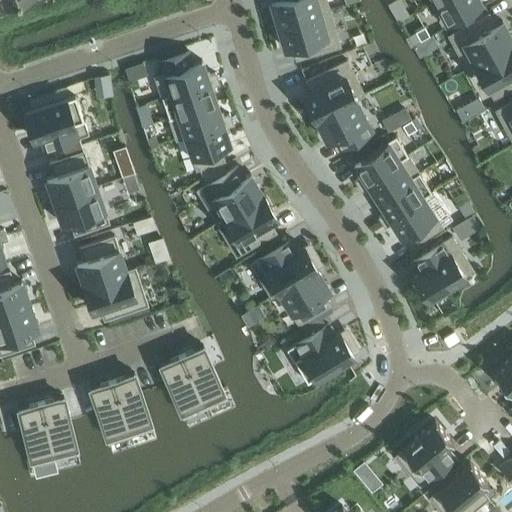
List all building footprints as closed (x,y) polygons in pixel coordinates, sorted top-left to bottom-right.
[(0,0),(0,8),(24,0),(0,0)] [(270,0),(277,24),(329,9),(326,0),(270,0)] [(479,0),(436,0),(430,3),(441,23),(480,2),(479,0)] [(329,9),(277,24),(284,48),(292,45),(296,58),(339,45),(329,9)] [(511,43),(511,39),(502,21),(495,25),(488,13),(448,34),(467,68),(475,63),(511,43)] [(415,31),(420,40),(429,35),(424,26),(415,31)] [(511,43),(475,63),(493,97),(511,86),(511,43)] [(163,72),(154,75),(161,97),(208,81),(206,75),(201,59),(191,63),(187,50),(159,60),(163,72)] [(311,92),(304,95),(315,117),(355,98),(364,94),(346,59),(306,79),(311,92)] [(208,81),(161,97),(168,117),(215,101),(210,87),(220,84),(215,72),(206,75),(208,81)] [(67,98),(24,113),(32,137),(41,134),(45,145),(43,145),(44,147),(80,135),(87,132),(75,95),(67,98)] [(355,98),(315,117),(326,139),(334,136),(340,148),(372,132),(355,98)] [(511,100),(495,109),(511,140),(511,100)] [(215,101),(168,117),(175,138),(176,138),(185,135),(223,123),(224,128),(233,124),(229,113),(220,116),(215,101)] [(391,114),(382,119),(388,131),(397,126),(391,114)] [(223,123),(185,135),(196,168),(223,159),(219,147),(229,143),(224,128),(223,123)] [(394,135),(353,162),(362,175),(365,180),(406,154),(394,135)] [(53,174),(46,176),(54,200),(96,185),(83,149),(49,161),(53,174)] [(362,175),(354,180),(361,191),(369,186),(377,199),(418,172),(406,154),(365,180),(362,175)] [(130,160),(118,164),(122,176),(134,172),(130,160)] [(236,165),(197,189),(217,222),(263,195),(250,173),(243,177),(236,165)] [(418,172),(377,199),(385,211),(377,217),(384,227),(392,222),(389,217),(423,196),(431,191),(418,172)] [(96,185),(54,200),(62,223),(70,221),(74,233),(108,221),(104,210),(96,185)] [(263,195),(217,222),(236,254),(275,231),(269,220),(276,216),(263,195)] [(423,196),(389,217),(392,222),(401,236),(410,230),(417,241),(441,225),(423,196)] [(468,199),(458,205),(465,216),(475,210),(468,199)] [(151,215),(133,221),(137,234),(155,228),(151,215)] [(84,258),(76,261),(84,285),(135,268),(134,266),(126,269),(113,234),(79,246),(83,257),(84,258)] [(451,236),(413,260),(420,271),(413,275),(427,297),(472,268),(451,236)] [(289,239),(250,262),(270,296),(279,291),(316,268),(303,246),(296,250),(289,239)] [(135,268),(84,285),(92,308),(99,306),(101,309),(104,318),(147,304),(135,268)] [(316,268),(279,291),(298,323),(329,304),(322,293),(329,289),(316,268)] [(9,270),(0,273),(0,313),(29,303),(20,280),(13,283),(12,283),(8,272),(9,272),(10,272),(9,270)] [(29,303),(0,313),(0,353),(34,342),(30,331),(29,330),(37,327),(29,303)] [(326,324),(287,347),(307,381),(353,353),(339,331),(333,335),(326,324)] [(202,344),(181,353),(192,378),(204,406),(225,397),(223,393),(213,369),(202,344)] [(181,353),(160,363),(171,388),(181,411),(183,416),(204,406),(192,378),(181,353)] [(511,355),(493,372),(510,392),(511,389),(511,355)] [(133,372),(111,379),(120,406),(130,434),(152,427),(150,422),(142,398),(133,372)] [(111,379),(89,387),(98,413),(107,437),(108,442),(130,434),(120,406),(111,379)] [(63,396),(40,402),(47,428),(54,458),(77,452),(76,447),(70,423),(63,396)] [(40,402),(18,407),(24,434),(25,434),(31,458),(32,463),(54,458),(47,428),(40,402)] [(435,420),(394,454),(419,484),(454,455),(446,445),(452,440),(435,420)] [(511,453),(500,464),(511,478),(511,453)] [(364,461),(353,469),(359,476),(369,468),(364,461)] [(470,461),(428,496),(442,511),(470,511),(489,496),(480,486),(486,481),(470,461)]
